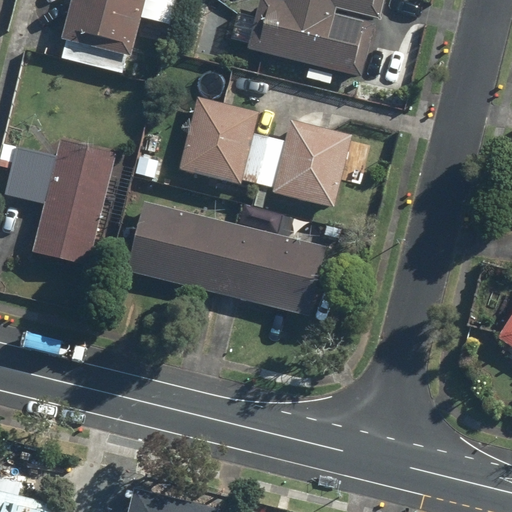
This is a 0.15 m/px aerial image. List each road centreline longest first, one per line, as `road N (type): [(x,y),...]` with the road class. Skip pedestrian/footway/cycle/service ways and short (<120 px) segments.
road 1 (residential): [(489,0),(371,458)]
road 2 (tertiary): [(0,367),(371,458)]
road 3 (tertiary): [(371,458),(511,491)]
